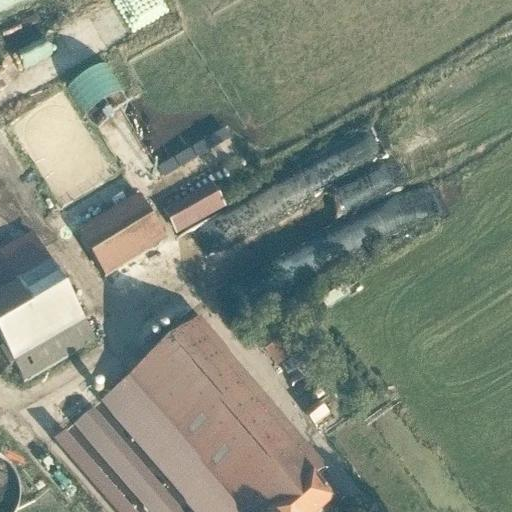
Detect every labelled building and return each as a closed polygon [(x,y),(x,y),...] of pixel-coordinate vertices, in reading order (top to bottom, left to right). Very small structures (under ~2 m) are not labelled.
[(0,0),(0,12),(31,0),(0,0)] [(180,234),(232,208),(219,183),(167,209),(180,234)] [(99,281),(162,243),(133,197),(71,235),(99,281)] [(0,356),(21,390),(96,343),(28,235),(0,252),(0,356)] [(306,489),(323,472),(198,322),(122,388),(143,419),(219,502),(226,511),(263,511),(299,481),(306,489)] [(123,439),(81,366),(31,395),(73,468),(108,448),(123,439)] [(322,428),(337,415),(327,402),(311,415),(322,428)] [(499,426),(511,418),(511,405),(494,416),(499,426)] [(108,448),(166,511),(207,511),(219,502),(143,419),(123,439),(108,448)] [(316,511),(322,508),(306,489),(299,481),(263,511),(316,511)]
